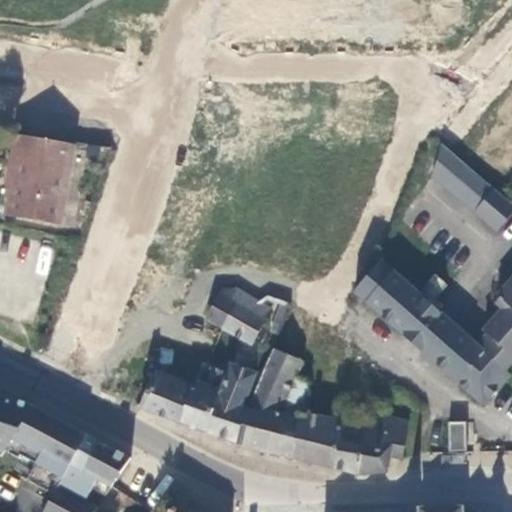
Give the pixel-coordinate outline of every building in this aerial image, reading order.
[(15,179),(9,216),(59,224),(67,172),(82,175),(87,148),(16,136),(9,178),(15,179)] [(511,212),(511,205),(440,143),(433,177),(496,232),(511,212)] [(418,300),(421,297),(380,261),(353,292),(403,336),(428,308),(418,300)] [(437,300),(448,282),(433,274),(423,291),(437,300)] [(511,279),(497,296),(506,305),(483,331),(487,335),(477,346),(482,351),(477,356),(443,326),(421,351),(482,406),(510,374),(504,370),(511,360),(511,279)] [(233,301),(234,289),(220,289),(207,320),(221,328),(233,301)] [(252,314),(258,303),(234,289),(233,301),(221,328),(250,345),(261,320),(260,319),(252,314)] [(53,295),(43,318),(61,326),(71,303),(53,295)] [(403,336),(421,351),(443,326),(477,356),(482,351),(477,346),(421,297),(418,300),(428,308),(403,336)] [(285,312),(288,304),(282,302),(270,332),(276,334),(285,312)] [(267,308),(258,303),(252,314),(260,319),(267,308)] [(295,377),(314,327),(285,312),(276,334),(269,353),(271,354),(248,410),(236,445),(265,453),(276,411),(281,412),(295,377)] [(206,366),(136,339),(134,339),(122,361),(156,374),(142,410),(181,426),(206,366)] [(156,374),(122,361),(115,359),(100,393),(142,410),(156,374)] [(254,376),(229,366),(225,374),(206,366),(181,426),(236,445),(248,410),(241,409),(254,376)] [(294,460),(301,414),(309,383),(295,377),(281,412),(276,411),(265,453),(294,460)] [(0,449),(7,452),(35,406),(2,396),(2,395),(0,394),(0,449)] [(369,423),(341,418),(340,422),(301,414),(294,460),(332,470),(338,445),(376,452),(381,426),(375,425),(376,418),(370,416),(369,423)] [(401,461),(408,424),(376,418),(375,425),(381,426),(376,452),(338,445),(332,470),(358,475),(386,473),(389,458),(401,461)] [(131,460),(79,422),(72,422),(69,421),(28,480),(59,505),(72,488),(81,494),(95,476),(111,488),(131,460)] [(420,466),(454,466),(455,447),(431,447),(420,466)] [(206,511),(178,494),(167,511),(206,511)]
